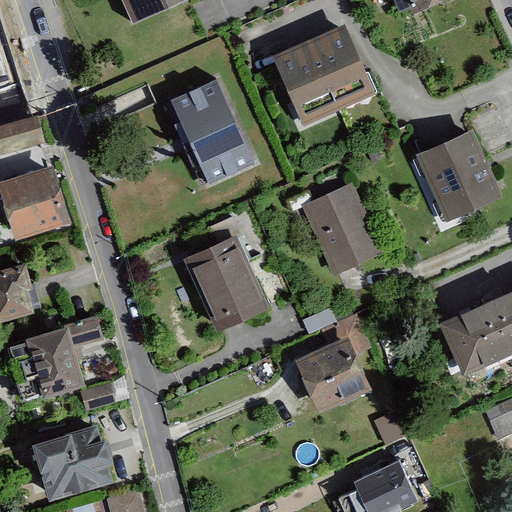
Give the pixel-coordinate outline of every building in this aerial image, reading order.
[(131,0),(140,20),(186,0),(131,0)] [(401,0),(406,11),(431,0),(401,0)] [(282,54),(313,121),(381,90),(351,23),(282,54)] [(0,90),(18,85),(0,24),(0,90)] [(176,70),(200,126),(252,104),(234,64),(244,60),(231,30),(215,37),(221,51),(176,70)] [(0,125),(0,153),(53,136),(44,111),(0,125)] [(423,151),(455,219),(510,193),(478,125),(423,151)] [(7,175),(25,232),(74,217),(56,160),(7,175)] [(307,203),(337,269),(384,248),(355,182),(307,203)] [(190,257),(221,325),(275,301),(244,232),(190,257)] [(0,269),(0,316),(0,318),(44,305),(31,260),(0,269)] [(511,291),(448,319),(470,369),(511,350),(511,291)] [(302,355),(324,405),(375,383),(360,350),(374,344),(360,313),(342,321),(335,304),(304,318),(308,329),(328,326),(334,341),(302,355)] [(30,337),(49,399),(98,384),(85,342),(108,335),(102,315),(30,337)] [(83,389),(89,407),(120,397),(114,380),(83,389)] [(43,437),(57,493),(119,478),(105,422),(43,437)] [(353,473),(371,511),(400,511),(427,499),(403,449),(353,473)] [(111,498),(115,511),(146,511),(140,490),(111,498)]
